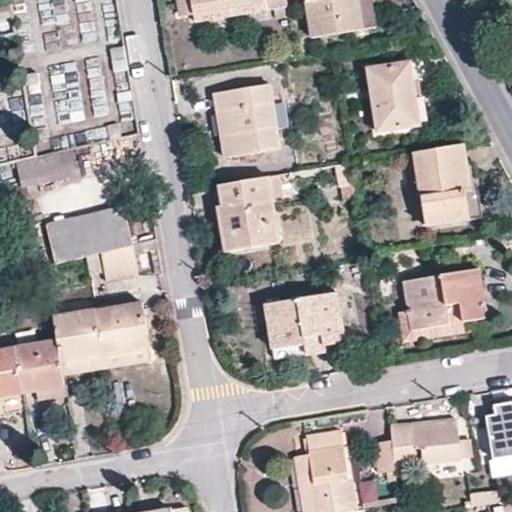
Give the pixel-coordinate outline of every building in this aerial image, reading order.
[(195,16),(192,0),(176,0),(180,18),(195,16)] [(286,0),(192,0),(195,16),(196,23),(275,9),(288,7),(286,0)] [(307,0),(314,39),(365,30),(359,0),(307,0)] [(371,0),(359,0),(365,30),(376,29),(371,0)] [(288,7),(275,9),(277,20),(290,18),(288,7)] [(127,73),(126,50),(113,50),(114,74),(127,73)] [(411,64),(370,70),(379,132),(415,127),(411,99),(417,98),(411,64)] [(271,86),(226,94),(233,135),(223,137),(226,160),(281,151),(271,86)] [(226,94),(216,96),(223,137),(233,135),(226,94)] [(416,154),(416,155),(428,228),(484,219),(477,178),(470,179),(465,147),(465,146),(416,154)] [(38,160),(18,164),(24,189),(82,177),(77,150),(38,160)] [(338,167),(339,168),(342,188),(354,186),(350,165),(338,167)] [(281,176),(269,177),(273,199),(285,198),(281,177),(281,176)] [(221,186),(225,207),(230,206),(238,252),(281,245),(273,199),(269,177),(221,186)] [(354,186),(342,188),(344,201),(356,199),(354,186)] [(230,206),(225,207),(219,208),(226,254),(238,252),(230,206)] [(75,261),(87,258),(103,254),(134,246),(135,246),(126,207),(47,226),(58,266),(75,261)] [(308,208),(282,208),(282,231),(308,231),(308,208)] [(134,246),(103,254),(108,283),(139,278),(134,246)] [(406,284),(411,313),(414,331),(464,323),(487,320),(479,272),(406,284)] [(267,306),(275,351),(307,346),(306,339),(323,336),(325,348),(346,345),(338,295),(267,306)] [(143,305),(97,313),(105,357),(151,348),(143,305)] [(97,313),(55,320),(59,342),(65,377),(81,375),(78,361),(105,357),(97,313)] [(466,333),(464,323),(414,331),(411,313),(399,314),(404,343),(466,333)] [(326,354),(325,348),(323,336),(306,339),(307,346),(275,351),(277,362),(326,354)] [(59,342),(17,350),(25,395),(38,392),(67,387),(65,377),(59,342)] [(151,348),(105,357),(107,370),(153,362),(151,348)] [(0,352),(0,418),(1,418),(0,415),(0,398),(25,395),(17,350),(0,352)] [(78,361),(81,375),(107,370),(105,357),(78,361)] [(67,387),(38,392),(40,403),(69,399),(67,387)] [(0,398),(0,411),(27,407),(25,395),(0,398)] [(511,409),(494,413),(495,419),(487,420),(493,462),(511,458),(511,409)] [(392,428),(395,458),(416,456),(415,450),(423,449),(425,466),(462,462),(462,460),(460,443),(457,421),(392,428)] [(308,440),(310,456),(315,486),(310,486),(314,511),(355,511),(343,434),(308,440)] [(395,467),(391,442),(376,445),(380,475),(388,473),(389,483),(397,481),(395,467)] [(472,459),(470,442),(460,443),(462,460),(472,459)] [(298,480),(302,511),(314,511),(310,486),(315,486),(310,456),(297,459),(301,479),(298,480)] [(417,465),(416,456),(395,458),(396,467),(417,465)] [(363,505),(379,502),(375,482),(359,486),(363,505)] [(470,493),(472,506),(501,501),(499,489),(470,493)]
